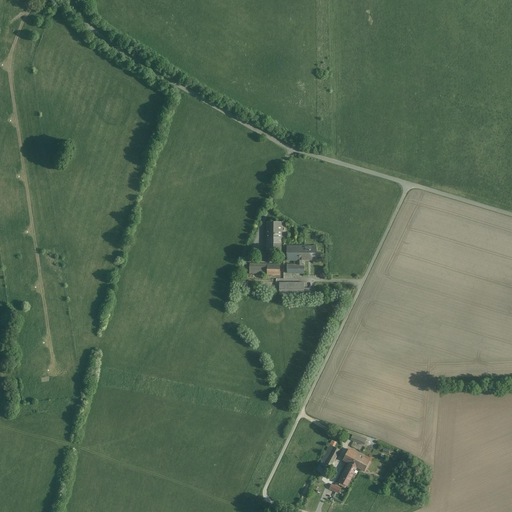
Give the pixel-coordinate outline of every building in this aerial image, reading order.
[(281,222),(267,222),(267,250),(281,250),(281,222)] [(317,246),(287,246),(287,273),(304,273),(304,261),(316,261),(317,246)] [(280,265),(249,264),(250,274),(280,275),(280,265)] [(304,283),(279,283),(280,295),(304,295),(304,288),(304,283)] [(366,440),(353,435),(351,440),(364,445),(366,440)] [(337,443),(332,441),(321,461),(331,466),(340,450),(335,447),(337,443)] [(350,464),(341,481),(348,485),(357,468),(364,471),(370,460),(350,450),(344,461),(350,464)] [(341,489),(332,484),(330,489),(339,493),(341,489)]
